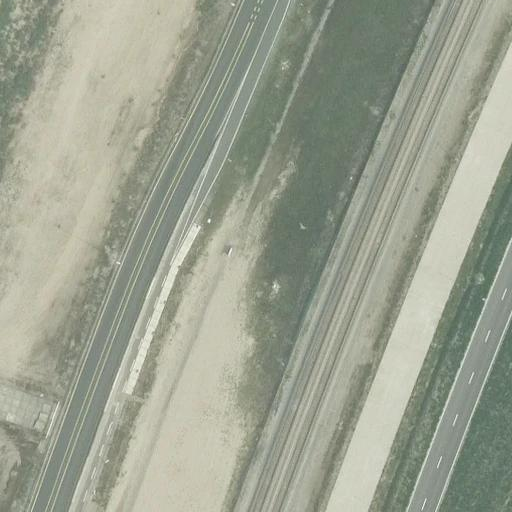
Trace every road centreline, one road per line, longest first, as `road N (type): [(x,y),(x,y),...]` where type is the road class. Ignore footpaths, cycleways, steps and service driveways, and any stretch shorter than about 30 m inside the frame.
road 1 (secondary): [(260,0),(173,197),(62,511)]
road 2 (unclassified): [(419,511),(511,271)]
